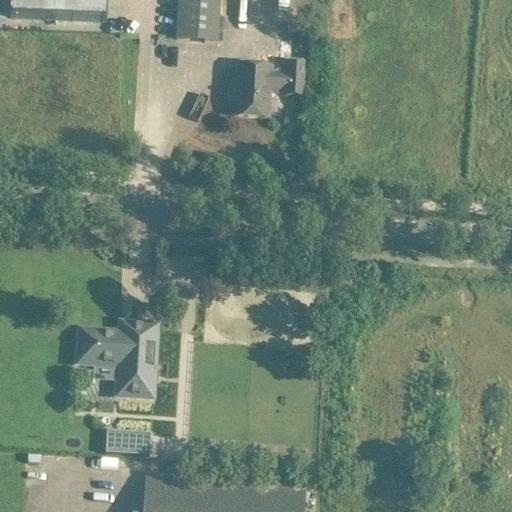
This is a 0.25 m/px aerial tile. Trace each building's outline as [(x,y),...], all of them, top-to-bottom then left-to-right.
[(10,0),(10,19),(74,21),(105,23),(106,0),(10,0)] [(216,44),(218,0),(177,0),(175,41),(216,44)] [(238,69),(235,118),(267,120),(268,93),(284,94),(284,97),(302,98),(304,66),(284,64),(283,77),(268,76),(268,71),(238,69)] [(80,333),(78,367),(116,369),(114,399),(152,400),(156,328),(130,326),(130,336),(80,333)] [(106,433),(105,456),(149,458),(150,435),(106,433)] [(146,478),(143,511),(303,511),(305,489),(146,478)]
